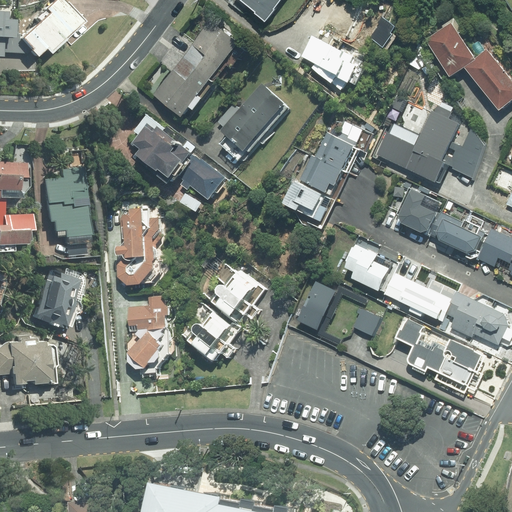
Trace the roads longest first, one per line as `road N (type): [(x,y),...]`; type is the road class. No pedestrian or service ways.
road 1 (tertiary): [(0,445),(228,425),(265,429),(353,462),(380,491),(386,511)]
road 2 (residential): [(173,0),(138,48),(72,103),(0,110)]
